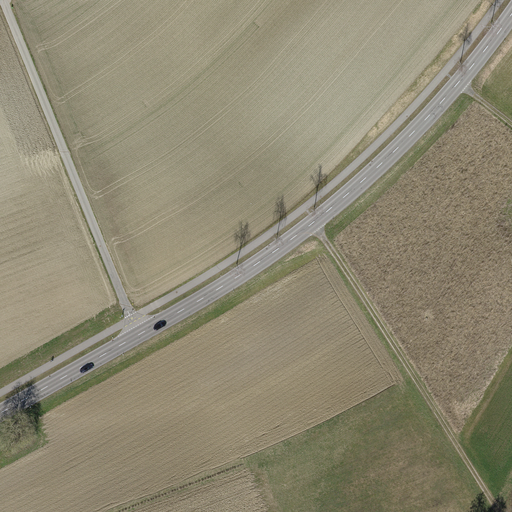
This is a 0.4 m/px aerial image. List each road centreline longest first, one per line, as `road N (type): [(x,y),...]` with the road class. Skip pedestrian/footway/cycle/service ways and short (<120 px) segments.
road 1 (secondary): [(511,14),(428,117),(315,221),(231,281),(0,413)]
road 2 (track): [(141,333),(3,0)]
road 3 (track): [(497,511),(305,207)]
